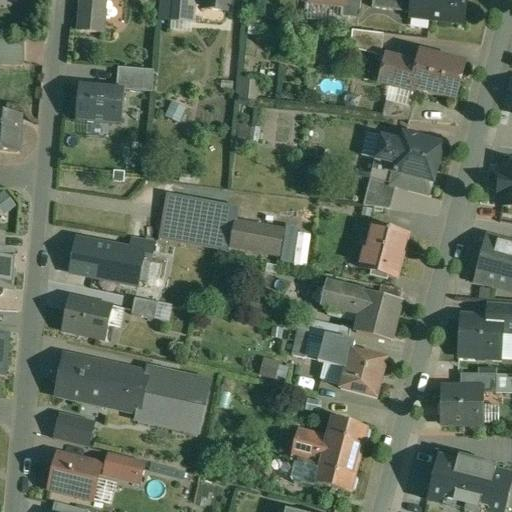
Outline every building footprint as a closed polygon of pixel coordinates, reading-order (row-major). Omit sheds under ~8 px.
[(82,0),(79,32),(103,34),(106,0),(82,0)] [(390,0),(373,0),(373,8),(389,10),(390,0)] [(412,0),(396,0),(395,11),(411,13),(412,0)] [(467,0),(412,0),(411,13),(410,16),(412,17),(413,10),(431,12),(431,19),(465,23),(467,0)] [(210,10),(187,7),(185,22),(208,25),(210,10)] [(384,35),(353,31),(351,50),(382,58),(384,35)] [(1,61),(28,59),(27,42),(0,44),(1,61)] [(465,65),(422,54),(419,66),(388,58),(381,85),(391,87),(387,101),(410,107),(414,93),(415,93),(415,90),(456,101),(465,65)] [(123,87),(75,83),(71,121),(119,125),(123,87)] [(410,107),(387,101),(382,119),(410,122),(414,108),(410,107)] [(23,117),(0,114),(0,151),(20,153),(23,117)] [(444,146),(404,136),(402,143),(368,134),(363,156),(376,160),(371,179),(391,184),(390,187),(396,189),(430,197),(434,183),(435,183),(444,146)] [(511,167),(506,167),(505,178),(501,177),(498,195),(502,196),(501,206),(511,208),(511,167)] [(391,184),(371,179),(364,206),(391,209),(396,189),(390,187),(391,184)] [(285,231),(238,221),(236,232),(165,218),(162,238),(232,251),(233,247),(280,256),(285,231)] [(411,235),(377,225),(370,251),(368,250),(363,268),(399,278),(411,235)] [(4,235),(0,234),(0,289),(12,290),(14,272),(12,272),(14,253),(2,252),(4,235)] [(511,244),(487,238),(475,280),(511,290),(511,244)] [(157,243),(133,239),(130,250),(130,251),(146,253),(145,261),(153,263),(157,243)] [(130,250),(77,240),(70,273),(101,279),(102,274),(121,277),(120,282),(140,286),(145,261),(146,253),(130,251),(130,250)] [(380,297),(334,285),(329,308),(361,316),(357,333),(392,343),(403,303),(400,302),(380,297)] [(404,290),(382,286),(380,297),(400,302),(404,290)] [(123,306),(71,294),(62,333),(114,345),(123,306)] [(165,321),(168,305),(130,298),(127,315),(165,321)] [(511,305),(489,304),(488,320),(504,321),(503,333),(511,333),(511,305)] [(488,320),(462,318),(459,356),(474,357),(477,360),(485,361),(488,358),(501,359),(503,333),(504,321),(488,320)] [(339,328),(314,323),(312,334),(326,337),(326,336),(349,341),(352,329),(340,326),(339,328)] [(312,334),(299,331),(293,356),(306,359),(312,334)] [(8,336),(0,334),(0,376),(5,376),(8,336)] [(349,341),(326,336),(326,337),(320,362),(347,369),(342,389),(377,398),(387,361),(353,352),(355,343),(349,341)] [(148,375),(64,357),(56,396),(139,414),(148,375)] [(210,383),(149,370),(148,375),(139,414),(138,420),(199,433),(210,383)] [(497,375),(461,375),(461,389),(483,389),(483,394),(497,395),(497,375)] [(461,389),(443,389),(443,425),(483,425),(483,394),(483,389),(461,389)] [(96,424),(61,415),(54,440),(89,449),(96,424)] [(370,429),(333,420),(327,444),(323,461),(316,486),(353,495),(354,491),(357,490),(359,482),(357,479),(366,445),(370,442),(372,434),(369,431),(370,429)] [(321,436),(301,431),(294,459),(314,464),(315,459),(323,461),(327,444),(319,442),(321,436)] [(146,463),(111,454),(105,476),(140,485),(146,463)] [(102,466),(59,455),(50,490),(93,501),(102,466)] [(511,476),(438,457),(427,501),(442,505),(444,499),(489,510),(488,511),(505,511),(511,486),(511,476)]
